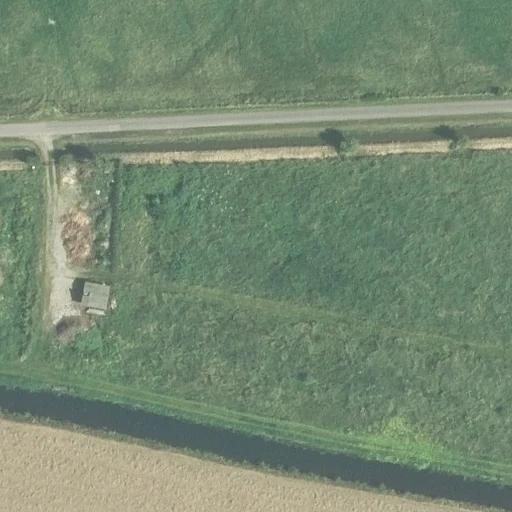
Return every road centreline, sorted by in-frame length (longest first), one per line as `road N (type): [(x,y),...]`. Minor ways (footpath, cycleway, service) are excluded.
road 1 (unclassified): [(0,129),(511,108)]
road 2 (track): [(43,128),(46,239),(32,356),(14,370),(0,368)]
